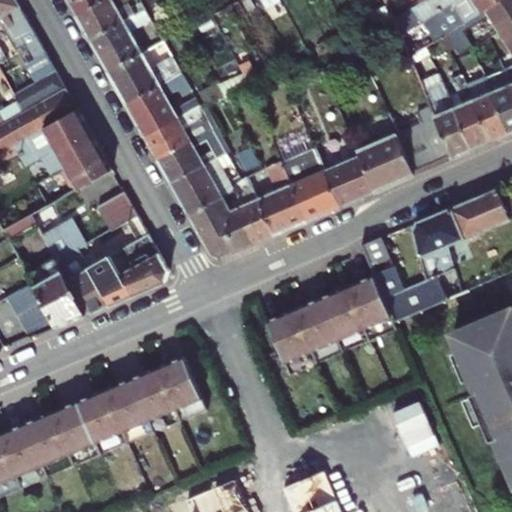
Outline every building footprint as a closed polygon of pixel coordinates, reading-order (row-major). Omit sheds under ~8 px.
[(41,56),(51,50),(23,0),(0,0),(0,6),(5,17),(10,15),(22,35),(27,33),(41,56)] [(98,0),(71,0),(78,12),(98,0)] [(98,0),(78,12),(92,38),(125,19),(118,6),(128,0),(98,0)] [(457,0),(426,0),(411,10),(420,24),(441,10),(457,0)] [(509,0),(457,0),(441,10),(447,19),(452,16),(454,18),(458,15),(463,24),(485,10),(488,14),(509,0)] [(511,0),(509,0),(488,14),(510,48),(511,50),(511,0)] [(147,7),(143,1),(138,4),(142,10),(147,7)] [(0,6),(0,55),(3,62),(12,58),(0,35),(0,25),(8,21),(5,17),(0,6)] [(92,38),(110,69),(143,51),(125,19),(92,38)] [(455,29),(446,34),(460,54),(470,48),(455,29)] [(409,58),(413,66),(430,58),(425,48),(409,58)] [(511,82),(511,83),(511,82),(511,50),(510,48),(503,53),(511,66),(511,82)] [(44,62),(55,56),(51,50),(41,56),(44,62)] [(128,102),(182,72),(175,60),(154,71),(143,51),(110,69),(128,102)] [(34,67),(41,80),(62,69),(55,56),(44,62),(34,67)] [(284,71),(290,85),(324,70),(318,56),(284,71)] [(501,87),(493,90),(511,132),(511,131),(511,82),(511,83),(506,68),(504,68),(499,57),(482,65),(489,83),(497,79),(501,87)] [(481,96),(473,100),(492,140),(511,132),(493,90),(489,83),(482,65),(481,64),(466,70),(474,89),(477,87),(481,96)] [(20,91),(30,109),(72,86),(62,69),(41,80),(20,91)] [(146,134),(200,104),(195,96),(175,108),(167,94),(188,83),(182,72),(128,102),(146,134)] [(492,140),(473,100),(461,74),(451,79),(462,104),(454,108),(472,149),(492,140)] [(443,112),(435,116),(453,157),(472,149),(454,108),(448,93),(446,92),(441,81),(423,89),(431,108),(440,104),(443,112)] [(0,151),(16,143),(83,107),(72,86),(30,109),(0,125),(0,151)] [(185,127),(206,115),(200,104),(146,134),(159,158),(192,139),(185,127)] [(16,143),(28,166),(46,156),(68,196),(117,168),(83,107),(16,143)] [(414,174),(453,157),(435,116),(433,111),(420,117),(424,126),(398,137),(414,174)] [(219,140),(213,128),(204,133),(210,145),(219,140)] [(398,137),(392,140),(408,176),(414,174),(398,137)] [(205,162),(192,139),(159,158),(172,181),(205,162)] [(408,176),(392,140),(360,154),(376,190),(408,176)] [(313,174),(293,182),(309,219),(342,205),(326,168),(317,145),(303,151),(305,155),(313,174)] [(231,161),(226,151),(209,160),(212,167),(218,163),(220,167),(231,161)] [(303,151),(296,154),(298,159),(305,155),(303,151)] [(284,159),(291,176),(298,173),(293,161),(298,159),(296,154),(284,159)] [(360,154),(326,168),(342,205),(376,190),(360,154)] [(278,188),(258,197),(274,234),(309,219),(293,182),(291,176),(284,159),(269,165),(278,188)] [(223,196),(205,162),(172,181),(190,214),(223,196)] [(238,173),(234,167),(229,169),(233,177),(238,173)] [(266,187),(258,171),(249,174),(256,192),(266,187)] [(240,186),(238,206),(254,243),(274,234),(258,197),(256,192),(249,174),(237,179),(240,186)] [(457,207),(470,237),(511,219),(511,206),(504,188),(457,207)] [(231,208),(223,196),(190,214),(212,254),(221,257),(254,243),(238,206),(231,208)] [(143,214),(137,202),(110,217),(116,229),(133,220),(143,214)] [(457,207),(426,220),(422,229),(442,274),(443,274),(461,267),(479,260),(470,237),(457,207)] [(35,213),(9,228),(15,239),(42,224),(35,213)] [(143,237),(116,252),(139,293),(171,280),(174,269),(143,214),(133,220),(143,237)] [(48,235),(61,259),(92,313),(115,303),(84,246),(92,241),(79,217),(48,235)] [(389,235),(369,243),(382,272),(401,263),(389,235)] [(139,293),(116,252),(103,259),(93,241),(92,241),(84,246),(115,303),(139,293)] [(92,313),(61,259),(34,273),(64,325),(92,313)] [(412,287),(401,263),(382,272),(383,275),(386,279),(392,295),(412,287)] [(443,274),(453,297),(470,290),(461,267),(443,274)] [(442,274),(412,287),(392,295),(402,317),(402,319),(453,297),(443,274),(442,274)] [(383,275),(361,284),(363,289),(386,279),(383,275)] [(361,284),(355,287),(372,330),(402,317),(392,295),(386,279),(363,289),(361,284)] [(350,294),(330,303),(346,341),(372,330),(355,287),(348,290),(350,294)] [(348,290),(328,298),(330,303),(350,294),(348,290)] [(328,298),(308,307),(310,311),(330,303),(328,298)] [(308,307),(302,309),(320,352),(346,341),(330,303),(310,311),(308,307)] [(511,308),(460,330),(467,347),(478,375),(484,388),(478,391),(478,393),(489,419),(497,438),(505,435),(511,452),(511,308)] [(297,316),(276,325),(293,363),(320,352),(302,309),(295,312),(297,316)] [(295,312),(275,321),(276,325),(297,316),(295,312)] [(402,319),(402,317),(372,330),(378,342),(407,329),(402,319)] [(378,342),(372,330),(346,341),(351,352),(378,342)] [(351,352),(346,341),(320,352),(325,363),(351,352)] [(470,378),(478,375),(467,347),(459,350),(470,378)] [(320,352),(293,363),(298,375),(325,363),(320,352)] [(191,355),(171,363),(172,368),(193,359),(191,355)] [(171,363),(164,366),(183,408),(209,397),(193,359),(172,368),(171,363)] [(160,373),(140,381),(156,420),(183,408),(164,366),(158,369),(160,373)] [(158,369),(138,377),(140,381),(160,373),(158,369)] [(138,377),(118,385),(120,390),(140,381),(138,377)] [(118,385),(112,388),(130,430),(156,420),(140,381),(120,390),(118,385)] [(107,395),(87,403),(103,442),(130,430),(112,388),(106,390),(107,395)] [(106,390),(85,399),(87,403),(107,395),(106,390)] [(489,419),(478,393),(471,396),(481,422),(489,419)] [(209,397),(183,408),(188,420),(214,409),(209,397)] [(85,399),(64,408),(66,412),(87,403),(85,399)] [(64,408),(58,410),(76,453),(103,442),(87,403),(66,412),(64,408)] [(188,420),(183,408),(156,420),(161,431),(188,420)] [(53,417),(33,426),(50,464),(76,453),(58,410),(52,413),(53,417)] [(52,413),(32,421),(33,426),(53,417),(52,413)] [(161,431),(156,420),(130,430),(135,442),(161,431)] [(32,421),(11,430),(13,434),(33,426),(32,421)] [(11,430),(5,432),(7,436),(23,475),(50,464),(33,426),(13,434),(11,430)] [(135,442),(130,430),(103,442),(108,453),(135,442)] [(0,484),(23,475),(7,436),(0,439),(0,484)] [(108,453),(103,442),(76,453),(81,465),(108,453)] [(81,465),(76,453),(50,464),(55,475),(81,465)] [(55,475),(50,464),(23,475),(28,486),(55,475)] [(343,511),(325,470),(285,488),(295,511),(343,511)] [(28,486),(23,475),(0,484),(0,494),(1,498),(28,486)] [(250,511),(237,480),(189,499),(193,511),(250,511)]
